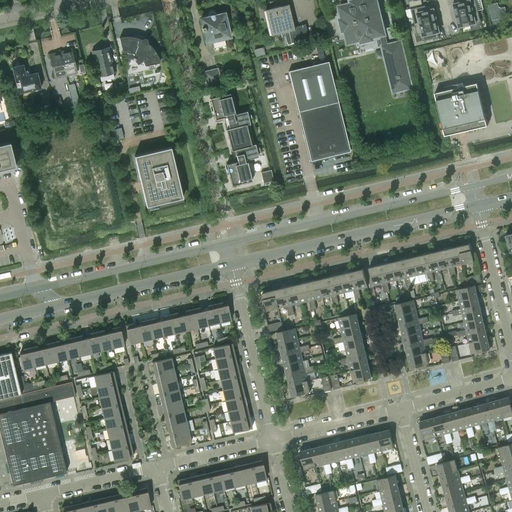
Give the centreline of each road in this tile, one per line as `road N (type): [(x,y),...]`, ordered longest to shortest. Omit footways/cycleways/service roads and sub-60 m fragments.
road 1 (secondary): [(472,186),(224,243)]
road 2 (secondary): [(230,264),(476,205)]
road 3 (secondary): [(0,319),(230,264)]
road 4 (secondary): [(224,243),(0,296)]
road 5 (residential): [(272,439),(230,264)]
road 6 (residential): [(511,349),(476,205)]
road 7 (residential): [(272,439),(400,409)]
road 8 (residential): [(40,496),(157,466)]
